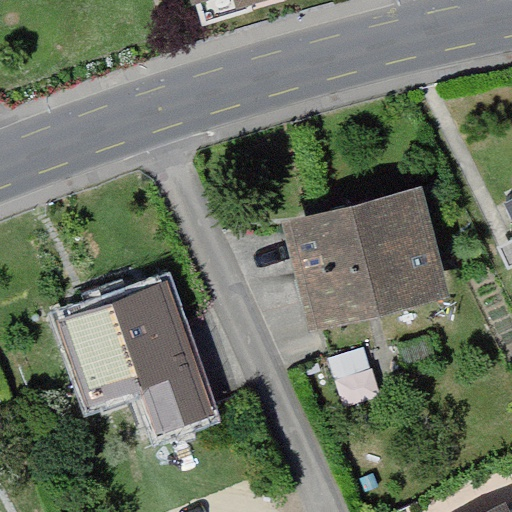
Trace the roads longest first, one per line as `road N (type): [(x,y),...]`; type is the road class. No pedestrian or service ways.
road 1 (residential): [(333,511),(161,112)]
road 2 (tertiary): [(448,30),(161,112)]
road 3 (tertiary): [(161,112),(0,168)]
